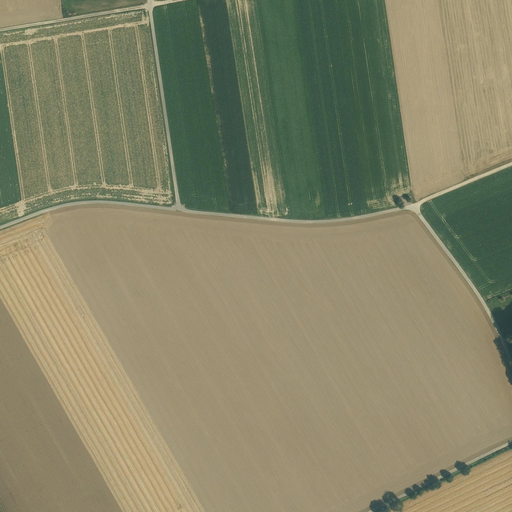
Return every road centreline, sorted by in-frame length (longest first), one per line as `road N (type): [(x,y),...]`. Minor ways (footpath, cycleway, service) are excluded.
road 1 (unclassified): [(0,227),(91,203),(323,222),(413,205),(485,307),(511,365)]
road 2 (track): [(0,30),(171,0)]
road 3 (track): [(372,511),(511,443)]
